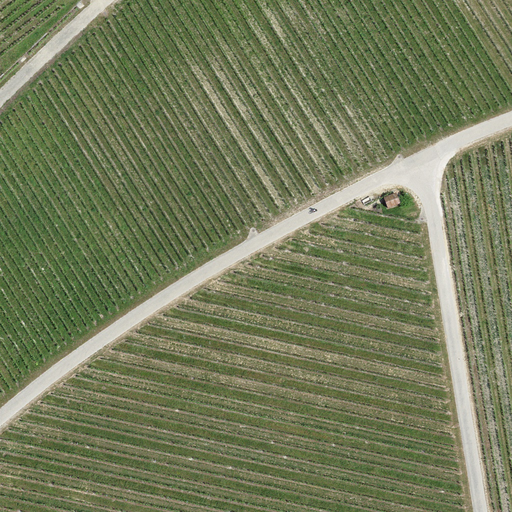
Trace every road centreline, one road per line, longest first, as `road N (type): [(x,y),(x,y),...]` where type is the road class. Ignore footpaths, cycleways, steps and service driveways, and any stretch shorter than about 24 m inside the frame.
road 1 (track): [(511,121),(416,160),(198,275),(0,421)]
road 2 (track): [(416,160),(433,205),(481,511)]
road 3 (track): [(0,99),(104,0)]
